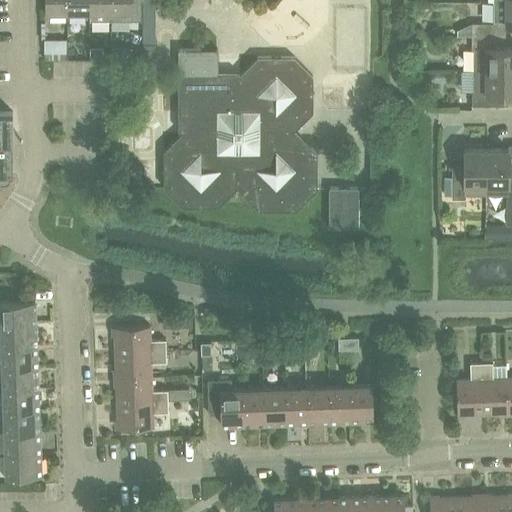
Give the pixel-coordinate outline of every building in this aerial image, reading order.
[(44,0),(45,11),(67,11),(67,0),(44,0)] [(67,0),(67,11),(89,11),(88,0),(67,0)] [(88,0),(89,11),(90,11),(90,19),(110,19),(110,0),(88,0)] [(110,0),(110,19),(132,19),(132,0),(110,0)] [(472,22),(472,34),(504,34),(504,22),(505,22),(505,23),(511,23),(511,1),(493,1),(493,22),(472,22)] [(504,34),(472,34),(472,49),(485,49),(485,69),(511,68),(511,46),(504,47),(504,34)] [(44,51),(66,51),(66,39),(44,39),(44,51)] [(155,60),(155,44),(143,44),(143,60),(155,60)] [(178,48),(178,74),(178,109),(183,109),(183,122),(187,126),(187,130),(182,130),(163,149),(163,186),(182,205),(219,205),(238,186),(237,169),(257,169),(278,169),(278,148),(278,129),(294,129),(313,110),(313,74),(294,55),(258,55),(239,73),(239,78),(235,78),(231,74),(218,74),(218,48),(178,48)] [(471,90),(471,103),(471,104),(481,104),(481,103),(503,103),(503,91),(511,90),(511,68),(485,69),(485,90),(471,90)] [(0,175),(4,176),(6,176),(7,175),(8,175),(9,173),(9,171),(12,171),(12,110),(0,110),(0,175)] [(257,169),(237,169),(238,186),(257,207),(293,207),(317,186),(316,150),(294,129),(278,129),(278,148),(298,167),(275,187),(257,169)] [(464,147),(464,165),(452,165),(452,197),(465,197),(465,183),(486,183),(486,147),(464,147)] [(508,147),(486,147),(486,183),(507,183),(507,197),(507,222),(511,221),(511,165),(508,165),(508,147)] [(329,185),(330,225),(359,224),(359,185),(329,185)] [(0,300),(0,322),(36,321),(35,299),(0,300)] [(162,312),(163,327),(193,326),(192,311),(162,312)] [(36,321),(0,322),(0,326),(1,344),(36,343),(36,321)] [(114,325),(115,350),(166,349),(166,338),(150,338),(149,324),(114,325)] [(358,335),(348,336),(348,348),(359,347),(358,335)] [(348,348),(348,336),(338,336),(338,348),(348,348)] [(305,349),(305,337),(295,338),(295,349),(305,349)] [(315,337),(305,337),(305,349),(316,349),(315,337)] [(272,338),(262,339),(262,351),(272,350),(272,338)] [(262,351),(262,339),(252,339),(252,351),(262,351)] [(211,353),(211,341),(200,341),(201,353),(211,353)] [(36,343),(1,344),(1,366),(37,364),(36,343)] [(166,349),(115,350),(116,376),(151,375),(151,361),(167,360),(166,349)] [(486,361),(493,360),(492,351),(482,351),(482,361),(486,361)] [(486,361),(481,361),(482,412),(508,411),(507,375),(493,376),(493,360),(486,361)] [(470,361),(470,376),(456,377),(457,413),(482,412),(481,361),(470,361)] [(37,364),(1,366),(2,387),(38,386),(37,364)] [(151,375),(116,376),(116,401),(168,400),(167,388),(152,388),(151,375)] [(372,382),(350,383),(351,419),(373,418),(372,382)] [(350,383),(328,384),(329,419),(351,419),(350,383)] [(306,384),(285,385),(286,421),(308,420),(306,384)] [(328,384),(306,384),(308,420),(329,419),(328,384)] [(285,385),(263,386),(264,422),(286,421),(285,385)] [(38,386),(2,387),(3,409),(39,408),(38,386)] [(263,386),(242,387),(243,422),(264,422),(263,386)] [(243,422),(242,387),(219,388),(221,423),(243,422)] [(168,400),(116,401),(117,427),(153,426),(152,411),(168,410),(168,400)] [(39,408),(3,409),(4,430),(39,429),(39,408)] [(39,429),(4,430),(5,452),(40,451),(39,429)] [(40,451),(5,452),(5,474),(41,473),(40,451)] [(404,511),(404,493),(382,494),(382,511),(404,511)] [(506,511),(506,493),(480,494),(480,511),(506,511)] [(360,511),(360,494),(338,495),(339,511),(360,511)] [(382,511),(382,494),(360,494),(360,511),(382,511)] [(480,511),(480,494),(455,495),(455,511),(480,511)] [(339,511),(338,495),(317,496),(317,511),(339,511)] [(455,511),(455,495),(429,496),(429,511),(455,511)] [(317,511),(317,496),(295,497),(295,511),(317,511)] [(295,511),(295,497),(273,498),(273,511),(295,511)]
